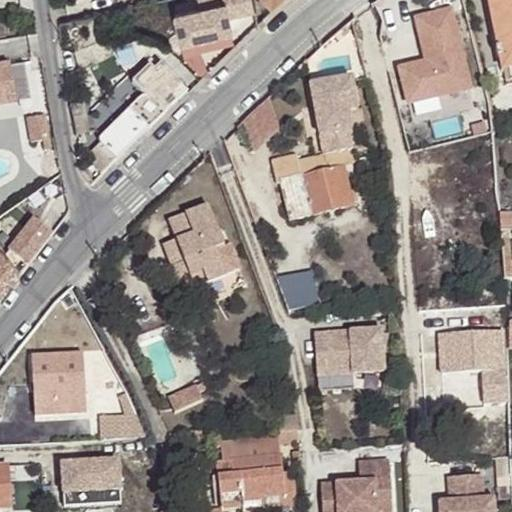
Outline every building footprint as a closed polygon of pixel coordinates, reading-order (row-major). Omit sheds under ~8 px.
[(200,0),(203,9),(177,16),(185,46),(235,33),(232,17),(257,10),(255,0),(200,0)] [(283,0),(262,0),(272,10),(279,4),(283,0)] [(511,0),(486,0),(498,58),(511,54),(511,0)] [(453,7),(416,17),(427,61),(399,68),(409,105),(474,88),(453,7)] [(148,68),(142,51),(127,57),(133,74),(148,68)] [(511,54),(498,58),(501,70),(505,69),(511,67),(511,54)] [(87,158),(103,175),(118,160),(163,115),(172,106),(188,93),(189,91),(163,63),(151,75),(147,70),(134,84),(145,94),(98,140),(102,144),(87,158)] [(0,106),(16,103),(9,65),(0,66),(0,106)] [(348,75),(307,83),(321,153),(322,153),(326,167),(340,164),(337,149),(352,146),(344,108),(354,106),(348,75)] [(69,98),(73,125),(88,123),(84,96),(69,98)] [(267,104),(235,121),(250,150),(282,133),(267,104)] [(296,159),(297,159),(295,153),(269,160),(275,182),(279,181),(279,180),(300,174),(296,159)] [(297,159),(296,159),(300,174),(326,167),(322,153),(321,153),(314,155),(297,159)] [(300,174),(279,180),(279,181),(289,218),(350,203),(349,199),(345,181),(340,164),(326,167),(300,174)] [(345,181),(349,199),(354,198),(350,181),(345,181)] [(183,263),(172,268),(182,293),(225,277),(215,251),(223,248),(207,208),(168,223),(175,241),(183,263)] [(511,216),(499,217),(499,232),(510,230),(511,230),(511,216)] [(27,267),(52,234),(40,225),(33,219),(8,251),(27,267)] [(511,271),(510,230),(499,232),(503,281),(511,280),(511,271)] [(163,246),(172,268),(183,263),(175,241),(163,246)] [(0,299),(2,301),(3,299),(9,291),(19,277),(13,268),(3,253),(0,255),(0,299)] [(384,324),(316,329),(319,367),(356,364),(356,369),(386,367),(384,324)] [(487,333),(488,410),(503,410),(501,333),(487,333)] [(85,398),(83,355),(32,357),(32,367),(27,368),(27,380),(33,380),(34,404),(48,403),(48,398),(85,398)] [(98,397),(108,426),(131,418),(121,388),(98,397)] [(196,389),(187,393),(193,408),(202,404),(196,389)] [(187,393),(167,401),(174,416),(193,408),(187,393)] [(272,419),(274,434),(298,432),(296,417),(272,419)] [(37,424),(39,443),(53,442),(52,424),(37,424)] [(185,433),(186,443),(224,440),(222,430),(185,433)] [(216,465),(221,509),(244,507),(244,511),(285,506),(282,478),(279,446),(299,444),(298,432),(277,434),(277,437),(223,443),(225,464),(216,465)] [(118,460),(58,463),(60,507),(120,504),(118,460)] [(362,484),(324,485),(324,511),(393,511),(391,462),(361,464),(362,484)] [(0,510),(10,510),(7,467),(0,466),(0,510)] [(302,475),(282,478),(285,506),(306,504),(302,475)] [(453,500),(442,501),(442,511),(495,511),(495,498),(487,499),(485,475),(451,477),(453,500)]
